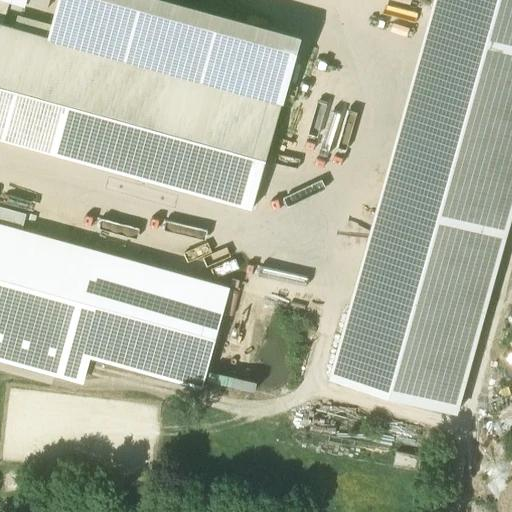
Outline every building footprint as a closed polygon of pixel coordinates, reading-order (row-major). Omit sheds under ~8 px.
[(10,1),(7,0),(0,0),(0,16),(5,18),(10,1)] [(49,0),(26,0),(25,5),(24,6),(46,12),(49,0)] [(300,34),(175,0),(60,0),(50,38),(281,102),(300,34)] [(511,0),(433,0),(331,377),(457,411),(511,206),(511,0)] [(23,7),(12,4),(11,9),(22,13),(23,7)] [(50,38),(0,24),(0,137),(253,208),(282,102),(281,102),(50,38)] [(91,250),(0,224),(0,329),(65,348),(91,250)] [(231,288),(91,250),(65,348),(204,386),(231,288)] [(65,348),(0,329),(0,358),(57,374),(65,348)] [(428,467),(427,439),(398,440),(399,468),(428,467)]
